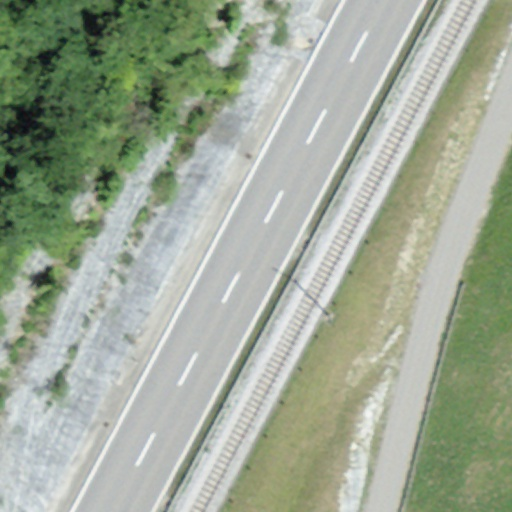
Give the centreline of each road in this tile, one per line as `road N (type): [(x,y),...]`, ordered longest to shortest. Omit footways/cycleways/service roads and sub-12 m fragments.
road 1 (secondary): [(112,511),(383,0)]
road 2 (track): [(362,511),(439,254),(511,96)]
